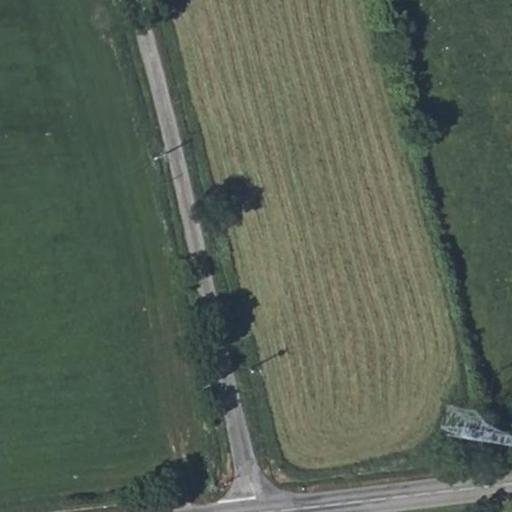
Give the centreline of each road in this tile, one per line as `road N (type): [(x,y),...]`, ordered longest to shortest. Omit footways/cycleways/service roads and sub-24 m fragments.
road 1 (unclassified): [(258,511),(135,0)]
road 2 (tertiary): [(259,511),(511,480)]
